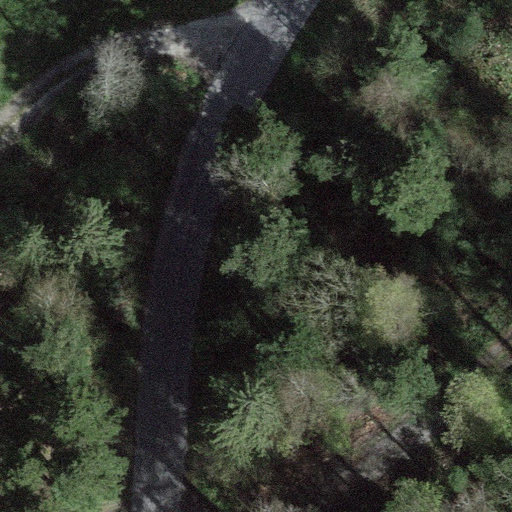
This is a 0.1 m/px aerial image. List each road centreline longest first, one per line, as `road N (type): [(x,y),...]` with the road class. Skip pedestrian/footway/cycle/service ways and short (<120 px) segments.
road 1 (unclassified): [(300,0),(224,115),(190,215),(175,284),(156,511)]
road 2 (track): [(0,135),(78,62),(285,19)]
road 3 (track): [(511,337),(323,511)]
